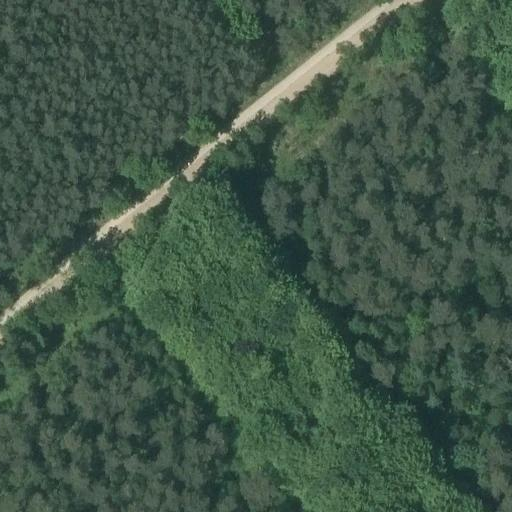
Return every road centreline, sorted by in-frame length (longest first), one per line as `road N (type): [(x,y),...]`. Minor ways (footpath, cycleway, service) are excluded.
road 1 (track): [(0,335),(414,0)]
road 2 (track): [(134,207),(384,511)]
